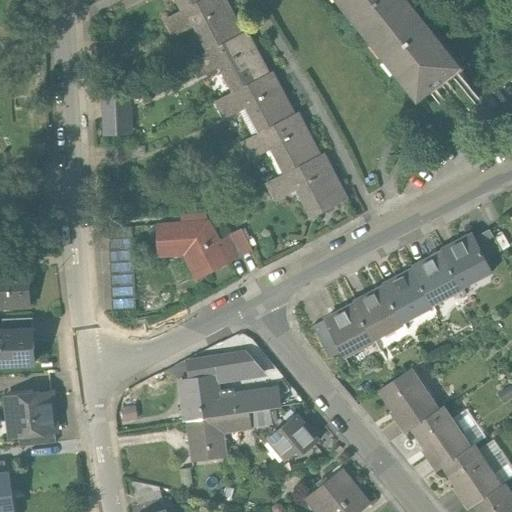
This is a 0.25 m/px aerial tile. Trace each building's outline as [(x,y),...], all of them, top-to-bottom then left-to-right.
[(206,0),(188,9),(165,21),(174,37),(203,22),(209,33),(207,34),(214,50),(242,35),(224,0),(206,0)] [(206,0),(183,0),(188,9),(206,0)] [(455,71),(400,0),(337,0),(418,101),(455,71)] [(268,76),(246,33),(242,35),(214,50),(191,62),(199,78),(227,64),(233,75),(231,76),(238,91),(268,76)] [(125,42),(102,43),(102,57),(126,56),(125,42)] [(238,91),(217,102),(225,118),(254,104),(260,115),(258,116),(265,131),(294,116),(272,74),(268,76),(238,91)] [(127,94),(104,95),(105,110),(128,109),(127,94)] [(265,131),(242,143),(251,159),(279,145),(285,156),(283,157),(291,172),(319,157),(297,114),(294,116),(265,131)] [(130,147),(106,148),(107,163),(131,162),(130,147)] [(291,172),(268,184),(276,200),(304,186),(310,198),(307,199),(315,215),(345,200),(323,156),(319,157),(291,172)] [(133,189),(108,190),(109,205),(133,203),(133,189)] [(208,215),(181,217),(181,225),(158,226),(160,244),(178,243),(199,279),(232,263),(220,242),(209,222),(208,215)] [(132,227),(109,228),(113,313),(137,311),(132,227)] [(242,231),(230,237),(241,258),(253,252),(242,231)] [(241,258),(230,237),(220,242),(232,263),(241,258)] [(474,237),(443,253),(444,254),(459,283),(489,267),(474,237)] [(444,254),(414,269),(414,270),(430,300),(460,285),(459,283),(444,254)] [(414,270),(384,285),(385,287),(401,317),(431,302),(430,300),(414,270)] [(29,271),(0,273),(0,309),(32,307),(29,271)] [(385,287),(355,302),(356,304),(372,335),(402,319),(401,317),(385,287)] [(356,304),(326,320),(342,351),(372,336),(372,335),(356,304)] [(326,320),(312,326),(328,358),(342,351),(326,320)] [(34,329),(0,330),(0,364),(35,363),(34,329)] [(241,350),(213,364),(215,374),(251,360),(241,350)] [(213,364),(189,368),(191,380),(215,376),(215,374),(213,364)] [(409,371),(381,389),(400,418),(398,419),(406,432),(413,428),(437,412),(409,371)] [(191,380),(182,381),(188,422),(249,412),(253,411),(251,397),(219,402),(215,376),(191,380)] [(33,393),(9,395),(11,419),(3,420),(4,435),(21,433),(56,430),(57,430),(53,393),(33,395),(33,393)] [(437,412),(413,428),(432,456),(430,457),(439,470),(445,466),(469,450),(441,409),(437,412)] [(249,412),(188,422),(193,463),(226,458),(223,435),(252,430),(249,412)] [(297,416),(281,429),(269,439),(287,461),(299,450),(303,455),(318,442),(297,416)] [(56,430),(21,433),(23,446),(57,442),(56,430)] [(469,450),(445,466),(464,494),(461,496),(470,508),(475,505),(500,488),(473,448),(469,450)] [(8,468),(0,469),(0,492),(14,491),(12,473),(9,474),(8,468)] [(341,472),(308,500),(318,511),(360,511),(369,505),(341,472)] [(500,488),(475,505),(480,511),(511,511),(511,498),(504,486),(500,488)] [(16,511),(14,491),(0,492),(0,511),(16,511)] [(157,500),(132,507),(133,511),(158,511),(165,510),(164,506),(159,507),(157,500)]
